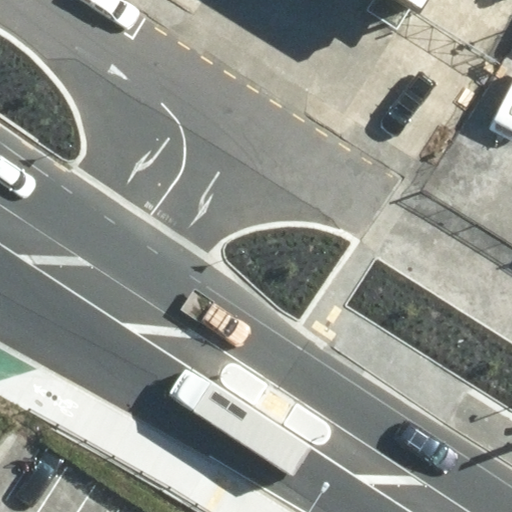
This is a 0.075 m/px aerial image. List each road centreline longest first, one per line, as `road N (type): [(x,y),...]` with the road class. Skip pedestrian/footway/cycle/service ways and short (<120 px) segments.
road 1 (primary): [(437,511),(0,230)]
road 2 (unknown): [(296,193),(426,0)]
